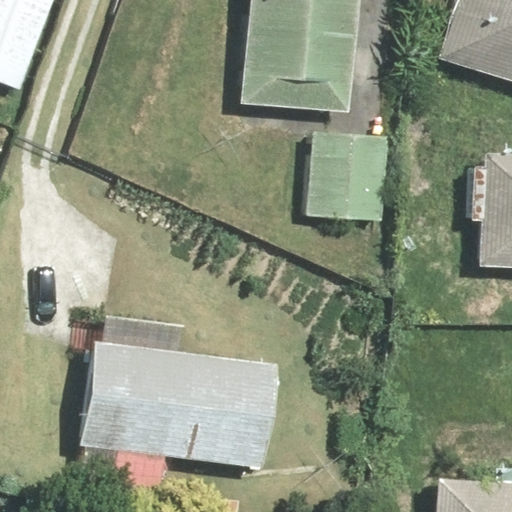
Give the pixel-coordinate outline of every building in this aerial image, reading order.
[(43,0),(0,0),(0,82),(14,87),(43,0)] [(347,0),(236,0),(230,102),(340,109),(347,0)] [(511,0),(442,0),(425,58),(511,83),(511,0)] [(379,135),(299,131),(295,213),(375,217),(379,135)] [(511,150),(475,149),(470,266),(511,268),(511,150)] [(263,361),(79,340),(67,444),(251,465),(263,361)] [(511,511),(511,478),(424,474),(421,511),(511,511)]
